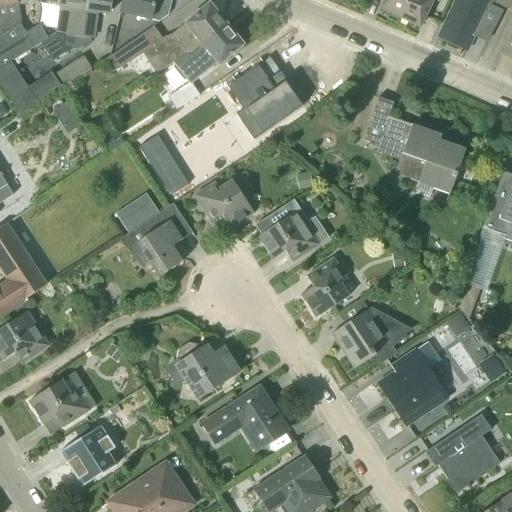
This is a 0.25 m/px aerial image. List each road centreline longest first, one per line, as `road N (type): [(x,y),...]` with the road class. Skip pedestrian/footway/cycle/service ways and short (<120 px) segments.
road 1 (residential): [(395,511),(253,301),(225,288)]
road 2 (residential): [(511,100),(267,0)]
